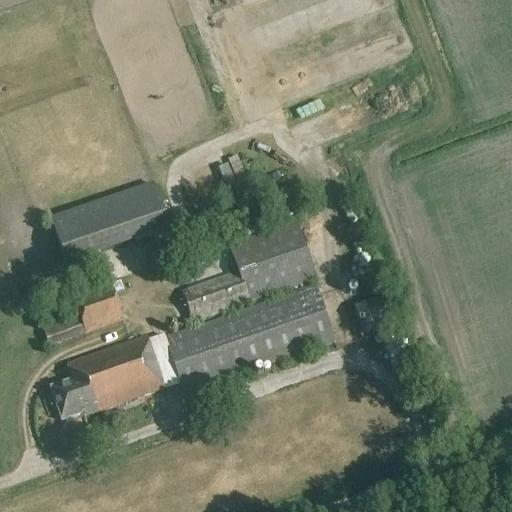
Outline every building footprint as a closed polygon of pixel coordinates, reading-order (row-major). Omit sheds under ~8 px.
[(151,186),(49,222),(65,268),(167,232),(151,186)] [(238,275),(182,294),(192,324),(315,281),(295,225),(229,249),(238,275)] [(64,321),(62,314),(39,322),(48,349),(84,335),(122,322),(111,288),(72,301),(77,317),(64,321)] [(314,288),(148,344),(146,340),(65,367),(70,383),(50,390),(61,423),(88,414),(89,417),(164,391),(163,390),(179,384),(183,395),(334,344),(314,288)] [(388,324),(381,302),(354,311),(362,334),(388,324)] [(122,412),(104,418),(108,431),(126,425),(122,412)]
